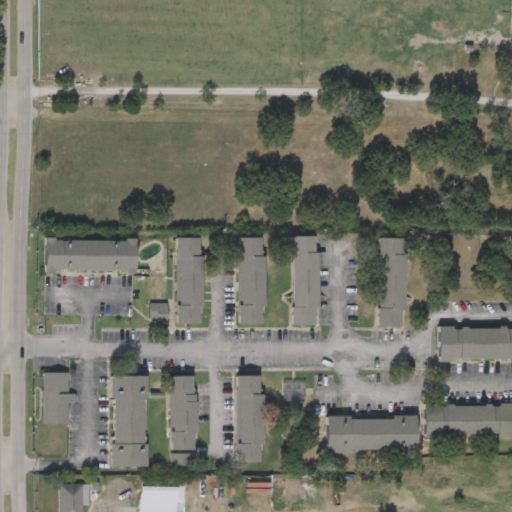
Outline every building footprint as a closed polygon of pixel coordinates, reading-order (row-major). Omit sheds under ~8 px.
[(511,26),(511,11),(494,11),(493,30),(511,31),(511,26)] [(511,82),(496,81),(495,100),(511,102),(511,82)] [(290,327),(290,234),(315,234),(315,327),(290,327)] [(261,235),(262,326),(236,327),(235,236),(261,235)] [(174,325),(175,236),(201,236),(201,325),(174,325)] [(376,328),(377,236),(403,236),(402,328),(376,328)] [(43,238),(134,239),(133,275),(42,274),(43,238)] [(296,247),(273,247),(273,336),(299,336),(299,263),(296,263),(296,247)] [(158,335),(184,335),(184,266),(181,266),(181,249),(159,248),(158,335)] [(243,248),(220,248),(220,335),(245,335),(245,267),(243,267),(243,248)] [(359,338),(382,338),(383,320),(386,320),(387,249),(361,248),(359,338)] [(164,320),(148,320),(148,303),(164,303),(164,320)] [(131,314),(131,333),(149,332),(149,314),(131,314)] [(511,360),(434,361),(434,327),(511,327),(511,360)] [(41,423),(41,371),(67,371),(67,423),(41,423)] [(144,465),(110,465),(109,375),(143,374),(144,465)] [(168,374),(192,374),(192,393),(195,393),(196,439),(193,439),(193,463),(168,464),(168,374)] [(236,460),(235,375),(256,375),(256,393),(259,393),(260,460),(236,460)] [(50,384),(25,383),(25,435),(50,435),(50,413),(56,413),(56,405),(50,404),(50,384)] [(178,444),(176,386),(151,387),(152,461),(175,460),(175,444),(178,444)] [(241,472),(241,456),(243,456),(243,386),(218,386),(218,472),(241,472)] [(127,387),(94,387),(94,477),(127,477),(127,387)] [(511,436),(422,437),(422,404),(511,403),(511,436)] [(415,449),(324,450),(323,415),(414,414),(415,449)] [(173,464),(152,464),(153,476),(173,476),(173,464)] [(176,511),(139,511),(140,478),(177,479),(176,511)] [(58,511),(58,483),(86,483),(86,505),(82,505),(82,511),(58,511)] [(40,511),(71,511),(71,494),(40,495),(40,511)]
